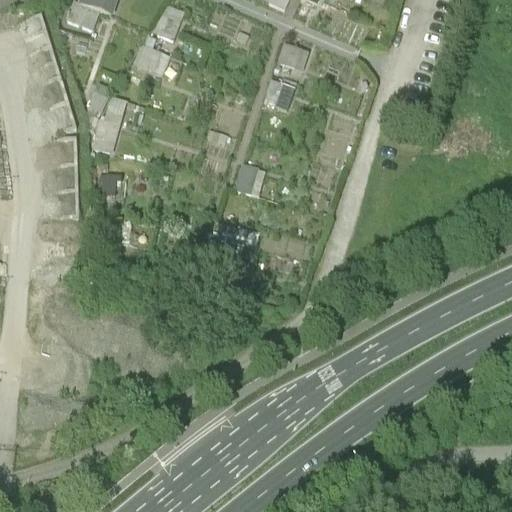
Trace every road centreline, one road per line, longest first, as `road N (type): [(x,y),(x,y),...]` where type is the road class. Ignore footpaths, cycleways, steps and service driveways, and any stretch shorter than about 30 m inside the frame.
road 1 (primary): [(511,282),(343,375),(161,511)]
road 2 (primary): [(246,511),(367,416),(511,333)]
